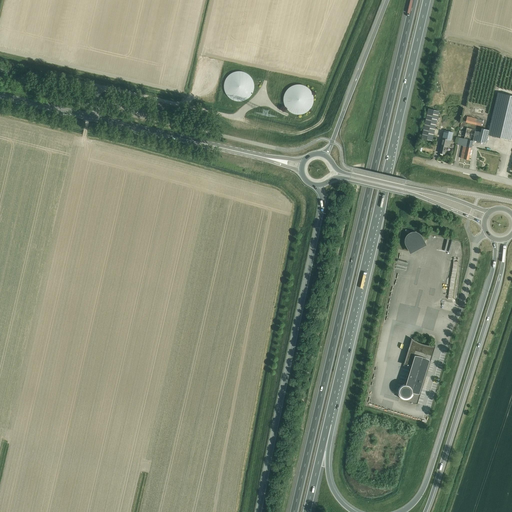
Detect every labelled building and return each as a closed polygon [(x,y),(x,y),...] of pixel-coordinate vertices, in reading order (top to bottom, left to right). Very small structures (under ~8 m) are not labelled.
[(202,57),(201,63),(222,68),(224,62),(202,57)] [(254,88),(254,87),(254,85),(254,84),(254,83),(253,82),(253,80),(252,79),(252,78),(251,77),(250,76),(249,75),(248,74),(247,74),(246,73),(244,73),(243,72),(242,72),(241,72),(239,72),(238,72),(237,72),(235,72),(234,73),(233,73),(232,74),(231,74),(230,75),(229,76),(228,77),(227,78),(226,79),(226,80),(225,82),(225,83),(224,84),(224,85),(224,87),(224,88),(224,89),(225,91),(225,92),(226,93),(226,94),(227,95),(228,96),(229,97),(230,98),(231,99),(232,100),(233,100),(234,101),(235,101),(237,102),(238,102),(239,102),(241,102),(242,102),(243,101),(244,101),(246,100),(247,100),(248,99),(249,98),(250,97),(251,96),(252,95),(252,94),(253,93),(253,92),(254,91),(254,89),(254,88)] [(314,101),(314,100),(314,98),(314,97),(313,96),(313,95),(312,93),(312,92),(311,91),(310,90),(309,89),(308,88),(307,87),(306,87),(305,86),(304,86),(303,85),(301,85),(300,85),(299,85),(297,85),(296,85),(295,85),(294,86),(292,86),(291,87),(290,87),(289,88),(288,89),(287,90),(286,91),(286,92),(285,93),(285,95),(284,96),(284,97),(284,98),(284,100),(284,101),(284,102),(284,104),(285,105),(285,106),(286,107),(286,108),(287,109),(288,110),(289,111),(290,112),(291,113),(292,113),(294,114),(295,114),(296,115),(297,115),(299,115),(300,115),(301,115),(303,114),(304,114),(305,113),(306,113),(307,112),(308,111),(309,110),(310,109),(311,108),(312,107),(312,106),(313,105),(313,104),(314,102),(314,101)] [(475,131),(473,141),(485,143),(487,135),(494,137),(511,140),(511,96),(497,93),(493,110),(488,130),(481,129),(480,133),(475,131)] [(428,109),(421,138),(432,141),(439,111),(428,109)] [(466,122),(481,126),(482,120),(467,116),(466,122)] [(444,154),(446,147),(449,147),(453,133),(444,131),(439,153),(444,154)] [(459,138),(457,145),(463,146),(460,158),(469,160),(473,141),(459,138)] [(406,244),(406,245),(410,252),(425,245),(421,237),(420,236),(419,235),(418,234),(417,234),(416,233),(415,233),(414,233),(413,233),(412,233),(411,233),(411,234),(410,234),(409,234),(409,235),(408,235),(408,236),(407,236),(407,237),(406,237),(406,238),(406,239),(406,240),(406,241),(406,242),(406,243),(406,244)] [(399,391),(399,392),(399,393),(400,394),(400,395),(401,396),(400,398),(403,400),(407,401),(410,402),(414,403),(417,404),(417,403),(435,346),(431,346),(428,345),(424,345),(421,344),(418,342),(415,341),(412,339),(411,339),(412,339),(404,364),(411,366),(404,385),(403,385),(403,386),(402,386),(401,387),(400,388),(400,389),(399,389),(399,390),(399,391)]
